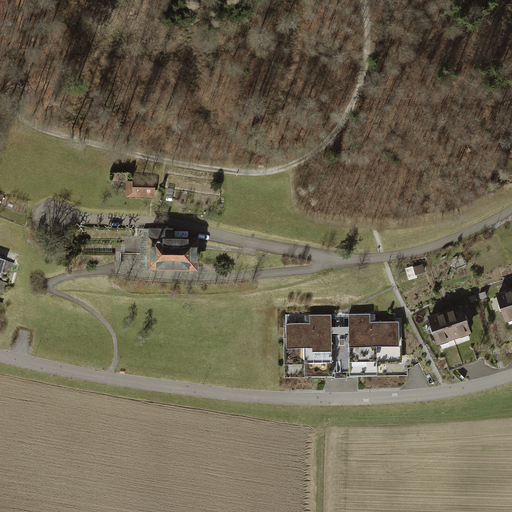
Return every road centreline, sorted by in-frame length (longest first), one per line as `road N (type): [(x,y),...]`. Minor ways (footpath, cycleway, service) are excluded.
road 1 (residential): [(0,355),(151,384),(311,399),(446,392),(511,375)]
road 2 (track): [(0,96),(16,114),(61,135),(188,165),(282,169),(327,141),(354,100),(367,47),(364,0)]
road 3 (residential): [(47,215),(178,223),(370,259),(446,241),(511,209)]
